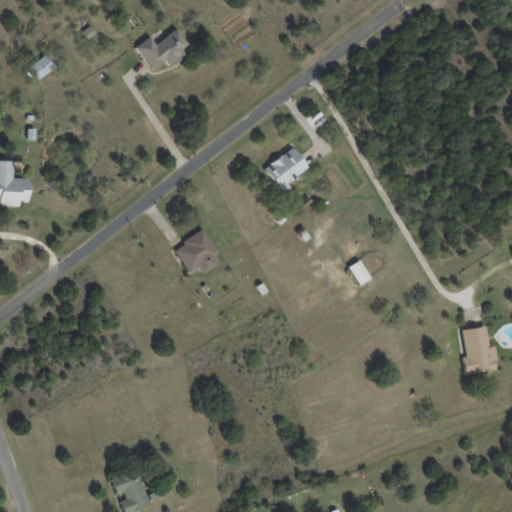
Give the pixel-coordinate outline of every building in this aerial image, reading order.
[(94,33),(88,26),(81,32),(86,39),(94,33)] [(150,69),(163,60),(167,65),(189,48),(175,28),(154,44),(148,36),(134,47),(150,69)] [(36,79),(53,67),(44,55),(27,66),(36,79)] [(306,167),(290,147),(262,169),(282,193),(289,187),(286,183),(306,167)] [(0,204),(17,205),(17,202),(26,202),(27,178),(11,178),(12,161),(0,160),(0,204)] [(202,273),(217,264),(211,255),(215,252),(202,230),(172,248),(187,273),(197,266),(202,273)] [(358,285),(369,278),(358,260),(346,266),(358,285)] [(460,329),(463,356),(460,356),(462,374),(495,370),(492,345),(486,346),(484,326),(460,329)] [(122,511),(131,511),(148,506),(134,468),(108,478),(116,498),(117,498),(122,511)]
